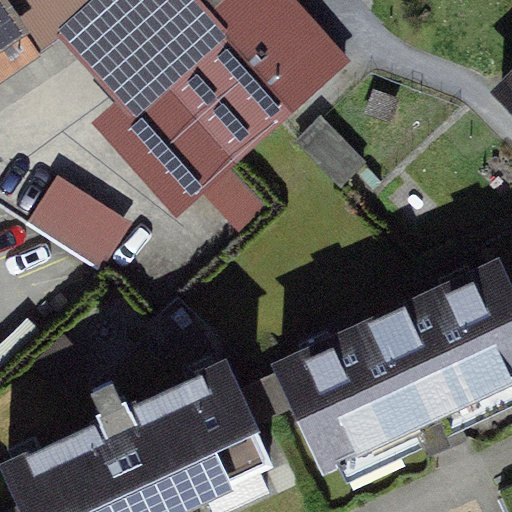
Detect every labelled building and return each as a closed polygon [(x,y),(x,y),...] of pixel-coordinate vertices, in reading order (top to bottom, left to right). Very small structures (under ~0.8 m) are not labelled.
[(0,0),(0,35),(53,0),(0,0)] [(184,206),(334,66),(271,0),(216,0),(96,113),(184,206)] [(30,216),(103,264),(133,219),(60,171),(30,216)] [(511,399),(511,286),(505,271),(282,367),(330,478),(511,399)] [(0,470),(18,511),(204,511),(273,482),(225,370),(0,465),(0,470)]
